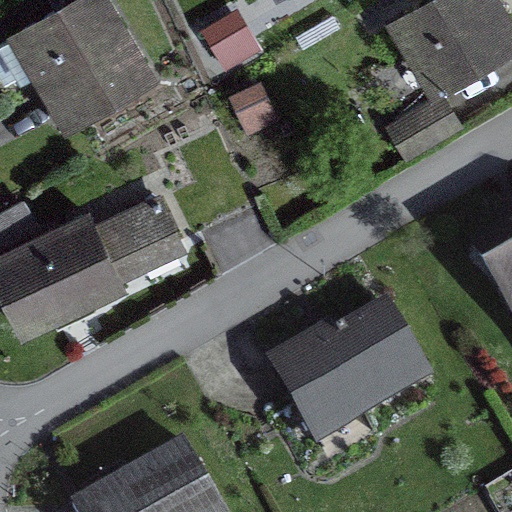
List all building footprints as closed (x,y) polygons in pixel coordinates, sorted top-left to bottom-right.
[(42,93),(63,129),(157,75),(112,0),(56,0),(6,29),(10,37),(0,42),(0,76),(5,85),(9,83),(21,105),(42,93)] [(429,94),(511,47),(511,11),(505,0),(411,0),(384,16),(429,94)] [(263,46),(238,4),(200,27),(225,69),(263,46)] [(340,23),(334,13),(298,37),(304,46),(340,23)] [(230,94),(248,132),(282,116),(264,78),(230,94)] [(407,158),(463,125),(442,90),(386,124),(407,158)] [(97,221),(88,204),(42,227),(0,248),(0,292),(23,337),(129,284),(127,280),(189,248),(159,189),(97,221)] [(27,197),(0,210),(0,248),(42,227),(27,197)] [(511,227),(511,228),(511,229),(511,234),(476,256),(511,317),(511,227)] [(336,326),(331,317),(264,356),(316,445),(434,377),(387,296),(336,326)] [(227,511),(184,437),(71,502),(76,511),(227,511)]
